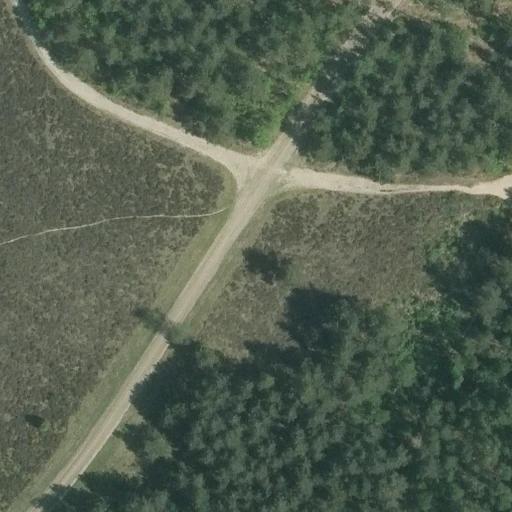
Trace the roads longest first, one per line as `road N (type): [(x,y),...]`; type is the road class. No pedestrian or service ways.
road 1 (track): [(35,511),(93,441),(265,173),(397,0)]
road 2 (track): [(19,0),(76,84),(265,173),(511,190)]
road 3 (track): [(511,254),(424,418),(411,511)]
